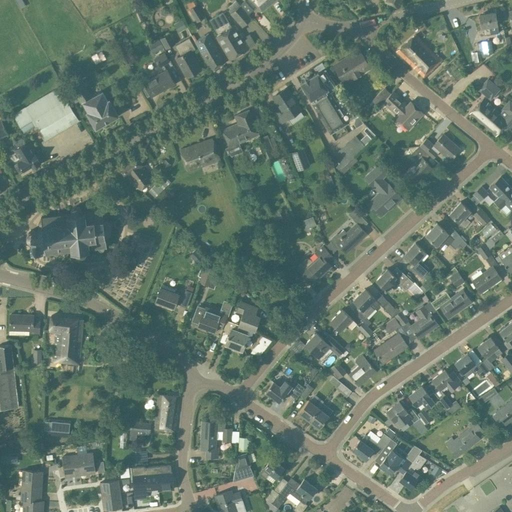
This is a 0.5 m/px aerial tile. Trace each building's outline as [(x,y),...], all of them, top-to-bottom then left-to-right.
[(195,4),(192,0),(187,3),(190,8),(189,9),(197,22),(204,17),(196,4),(195,4)] [(240,5),(236,0),(227,8),(231,13),(230,13),(242,27),(252,19),(248,14),(241,5),(240,5)] [(245,0),(241,5),(248,14),(254,9),(245,0)] [(251,0),(262,12),(275,0),(251,0)] [(232,27),(223,11),(209,19),(219,35),(216,36),(230,59),(249,48),(235,25),(232,27)] [(497,25),(495,12),(479,15),(482,27),(483,27),(484,35),(490,34),(489,26),(497,25)] [(173,22),(178,32),(186,28),(181,18),(173,22)] [(176,43),(170,33),(160,38),(166,49),(176,43)] [(225,62),(209,33),(195,41),(211,70),(225,62)] [(435,54),(416,35),(397,51),(424,77),(442,60),(436,53),(435,54)] [(195,49),(189,38),(176,45),(181,55),(176,58),(187,77),(201,69),(191,51),(195,49)] [(493,52),(491,40),(482,41),(482,42),(477,43),(478,51),(473,52),(474,62),(474,63),(475,67),(482,62),(481,61),(485,59),(485,57),(491,56),(490,52),(493,52)] [(371,67),(360,49),(334,65),(345,82),(354,77),(355,78),(361,74),(360,73),(371,67)] [(170,61),(165,52),(154,58),(160,67),(170,61)] [(175,83),(167,69),(144,82),(152,97),(175,83)] [(332,80),(326,69),(319,73),(318,72),(300,83),(330,133),(348,122),(348,121),(358,116),(347,98),(345,99),(341,92),(340,92),(333,80),(332,80)] [(500,90),(488,80),(480,89),(491,99),(500,90)] [(91,97),(83,81),(73,87),(96,128),(119,115),(109,98),(107,99),(103,90),(91,97)] [(79,120),(59,86),(13,114),(24,132),(36,125),(45,141),(79,120)] [(301,109),(287,87),(273,96),(276,101),(271,104),(282,122),(301,109)] [(379,106),(383,101),(391,93),(385,87),(373,100),(379,106)] [(393,91),(391,93),(383,101),(398,115),(396,117),(409,128),(423,113),(410,101),(405,107),(395,97),(397,95),(393,91)] [(495,118),(500,112),(484,98),(471,114),(488,129),(497,120),(495,118)] [(502,109),(500,112),(495,118),(497,120),(488,129),(495,135),(505,124),(509,128),(511,123),(511,103),(509,101),(502,109)] [(238,123),(222,129),(230,146),(228,147),(228,148),(226,149),(228,153),(230,153),(232,156),(243,151),(240,142),(259,134),(249,109),(235,115),(238,123)] [(0,137),(8,134),(0,115),(0,137)] [(367,126),(364,129),(372,138),(375,135),(367,126)] [(269,138),(267,134),(259,138),(268,158),(276,155),(273,148),(278,145),(273,136),(269,138)] [(367,134),(360,140),(365,145),(371,139),(367,134)] [(460,149),(444,134),(434,145),(450,160),(460,149)] [(25,143),(22,137),(21,137),(22,138),(14,143),(13,143),(17,149),(15,150),(21,160),(18,161),(19,162),(15,164),(20,172),(24,170),(24,171),(32,166),(33,168),(41,162),(40,161),(34,152),(27,142),(25,143)] [(220,159),(212,138),(181,149),(188,170),(220,159)] [(432,143),(426,138),(419,145),(430,155),(433,157),(437,153),(430,146),(432,143)] [(362,142),(340,163),(336,166),(339,169),(365,145),(362,142)] [(430,155),(419,145),(411,153),(417,160),(403,173),(415,186),(433,169),(425,160),(430,155)] [(310,165),(303,147),(291,152),(298,170),(310,165)] [(378,152),(372,158),(375,161),(381,155),(378,152)] [(143,164),(136,155),(118,169),(124,178),(126,176),(135,188),(151,176),(142,164),(143,164)] [(358,160),(355,157),(354,156),(338,171),(342,175),(358,160)] [(173,161),(169,158),(167,161),(165,159),(160,166),(166,171),(172,164),(171,163),(173,161)] [(386,174),(378,165),(365,177),(373,186),(374,185),(380,192),(367,203),(376,212),(378,210),(382,215),(396,202),(397,203),(401,198),(393,189),(393,190),(382,178),(386,174)] [(338,184),(334,173),(327,176),(331,187),(338,184)] [(165,174),(156,183),(149,190),(155,196),(162,190),(171,181),(165,174)] [(511,209),(511,208),(511,188),(501,176),(490,186),(499,196),(495,201),(501,207),(506,203),(511,209)] [(476,204),(488,193),(481,186),(473,194),(474,195),(471,198),(476,204)] [(471,210),(461,201),(450,213),(465,227),(470,221),(465,216),(471,210)] [(84,211),(83,212),(83,211),(83,210),(82,209),(81,208),(81,207),(80,207),(79,206),(78,206),(76,206),(75,206),(74,206),(73,207),(72,208),(71,209),(71,210),(71,211),(70,211),(70,213),(59,215),(59,213),(59,214),(58,214),(57,215),(52,215),(51,215),(51,216),(49,216),(49,215),(49,214),(48,214),(48,213),(47,213),(46,213),(45,213),(45,214),(44,214),(44,215),(44,216),(43,216),(42,216),(42,217),(42,218),(41,219),(40,219),(39,219),(39,220),(39,221),(38,221),(38,222),(38,223),(39,224),(39,225),(40,226),(41,226),(42,226),(43,226),(40,227),(39,227),(39,228),(39,229),(34,230),(31,230),(31,231),(31,232),(30,232),(29,232),(29,233),(28,234),(27,235),(27,236),(27,238),(27,239),(28,239),(28,240),(29,241),(30,241),(31,242),(33,242),(33,243),(35,243),(41,242),(41,244),(41,245),(42,245),(45,244),(45,245),(44,245),(43,245),(42,246),(41,247),(41,248),(41,249),(42,250),(42,251),(43,252),(44,252),(45,252),(46,252),(46,253),(46,254),(47,255),(49,254),(50,256),(51,256),(59,256),(59,253),(62,252),(63,252),(63,253),(65,253),(65,252),(66,252),(66,253),(67,254),(68,255),(69,255),(70,256),(71,256),(72,256),(73,256),(74,256),(75,255),(76,255),(77,254),(77,253),(78,252),(78,251),(78,250),(79,250),(79,251),(81,251),(82,251),(81,250),(83,250),(87,249),(87,250),(88,249),(88,250),(90,250),(90,249),(96,248),(96,249),(97,248),(97,249),(98,249),(98,248),(99,248),(104,247),(104,248),(105,247),(105,248),(106,248),(106,247),(107,247),(107,244),(108,244),(108,243),(109,243),(109,242),(109,241),(109,240),(109,239),(108,238),(107,238),(106,238),(105,238),(105,236),(106,236),(108,235),(109,234),(110,233),(111,232),(111,231),(112,230),(112,229),(112,228),(111,226),(111,225),(110,224),(109,223),(108,222),(107,222),(106,221),(105,221),(104,221),(103,221),(103,219),(104,219),(104,218),(103,218),(103,217),(104,217),(105,216),(105,215),(106,215),(106,214),(105,214),(105,213),(105,212),(104,212),(103,212),(102,212),(102,211),(103,211),(103,210),(102,210),(102,209),(101,209),(101,210),(100,210),(94,210),(93,210),(92,210),(92,211),(91,211),(86,211),(85,211),(84,211)] [(489,218),(479,208),(473,214),(483,225),(489,218)] [(368,222),(359,213),(353,218),(357,222),(347,232),(344,229),(338,234),(338,233),(331,240),(339,249),(341,247),(346,252),(367,233),(362,228),(368,222)] [(453,239),(448,233),(437,223),(426,235),(437,245),(442,239),(448,244),(449,243),(455,248),(459,244),(463,247),(467,243),(458,233),(453,239)] [(291,245),(281,227),(269,234),(280,252),(291,245)] [(153,237),(143,233),(141,239),(151,243),(153,237)] [(485,242),(490,248),(495,244),(495,242),(491,237),(485,242)] [(426,251),(415,242),(405,254),(414,262),(410,267),(421,277),(429,268),(419,259),(426,251)] [(492,253),(484,242),(476,248),(484,259),(492,253)] [(333,257),(323,246),(316,252),(319,256),(313,261),(310,258),(308,258),(307,258),(306,258),(298,265),(298,267),(299,269),(301,272),(312,284),(332,266),(328,262),(333,257)] [(511,270),(511,247),(511,246),(504,250),(503,250),(499,253),(498,255),(495,257),(500,264),(504,262),(511,272),(511,270)] [(199,251),(193,258),(199,264),(205,258),(199,251)] [(216,265),(208,258),(206,265),(205,264),(199,282),(211,286),(218,269),(215,268),(216,265)] [(406,275),(396,266),(391,272),(387,268),(376,280),(390,292),(398,283),(406,290),(407,289),(416,297),(417,296),(418,296),(424,291),(407,274),(406,275)] [(465,281),(454,266),(449,271),(452,275),(449,277),(456,287),(465,281)] [(501,278),(493,266),(472,280),(481,292),(501,278)] [(183,295),(161,287),(156,300),(174,307),(177,300),(188,304),(193,292),(186,289),(183,295)] [(375,298),(365,288),(354,300),(359,305),(356,308),(357,308),(354,311),(364,322),(367,318),(366,317),(380,303),(375,298)] [(472,301),(463,289),(446,300),(445,297),(441,297),(435,301),(439,307),(440,306),(448,318),(472,301)] [(239,324),(249,328),(255,330),(260,316),(255,314),(258,307),(241,301),(237,310),(243,313),(239,324)] [(397,312),(388,301),(383,307),(392,317),(397,312)] [(206,306),(205,308),(197,305),(192,321),(198,323),(197,324),(201,325),(200,328),(213,333),(214,330),(215,330),(216,326),(221,328),(227,314),(206,306)] [(430,312),(425,305),(416,311),(421,318),(410,326),(418,338),(439,324),(430,312)] [(352,319),(342,309),(331,321),(341,331),(347,324),(352,329),(357,323),(352,319)] [(409,320),(401,310),(394,315),(402,325),(409,320)] [(34,314),(10,314),(10,329),(30,330),(30,334),(39,334),(40,319),(33,319),(34,314)] [(84,318),(52,315),(50,330),(55,331),(54,362),(79,364),(84,318)] [(400,324),(394,316),(382,324),(389,333),(400,324)] [(247,334),(249,328),(239,324),(227,320),(223,331),(224,329),(230,331),(225,343),(243,350),(248,334),(247,334)] [(373,332),(363,321),(358,327),(367,337),(373,332)] [(511,321),(500,330),(506,339),(503,342),(510,350),(511,348),(511,321)] [(329,334),(324,339),(316,332),(305,344),(319,357),(329,346),(342,359),(348,352),(329,334)] [(408,345),(399,332),(374,349),(383,362),(408,345)] [(482,360),(481,361),(489,370),(494,366),(491,361),(502,352),(498,347),(498,346),(490,336),(478,346),(487,358),(482,361),(482,360)] [(290,347),(296,353),(305,344),(300,338),(290,347)] [(0,408),(18,407),(10,344),(0,345),(0,408)] [(42,362),(42,349),(33,349),(33,362),(42,362)] [(511,353),(509,351),(500,358),(511,373),(511,353)] [(481,377),(489,370),(481,361),(477,364),(467,352),(455,362),(466,376),(473,371),(474,372),(476,371),(481,377)] [(376,370),(363,355),(356,361),(359,365),(349,374),(359,385),(376,370)] [(333,375),(338,379),(346,372),(338,362),(328,371),(333,375)] [(449,374),(445,369),(432,378),(440,389),(447,383),(451,389),(462,381),(454,370),(449,374)] [(352,390),(338,379),(333,375),(329,379),(336,385),(335,386),(346,397),(352,390)] [(291,385),(285,380),(280,386),(273,381),(266,391),(266,392),(266,394),(269,397),(271,397),(272,395),(280,401),(287,392),(296,398),(304,387),(295,380),(291,385)] [(313,387),(308,383),(300,395),(305,399),(313,387)] [(429,394),(422,385),(409,394),(417,405),(422,401),(426,407),(439,397),(434,391),(429,394)] [(482,402),(488,399),(491,404),(502,399),(495,386),(478,395),(482,402)] [(179,396),(158,393),(153,429),(175,432),(177,419),(174,419),(175,413),(177,413),(179,396)] [(453,405),(445,394),(439,398),(448,409),(453,405)] [(511,398),(496,411),(506,424),(511,418),(511,398)] [(309,420),(319,407),(309,399),(299,412),(309,420)] [(407,411),(399,401),(387,410),(391,416),(384,421),(387,426),(394,420),(399,427),(411,418),(414,422),(419,418),(411,407),(407,411)] [(330,415),(319,407),(309,420),(319,428),(330,415)] [(432,419),(424,408),(418,413),(425,423),(432,419)] [(223,431),(223,441),(238,442),(239,431),(231,431),(231,429),(225,428),(225,418),(210,418),(210,421),(202,420),(201,449),(206,449),(206,457),(218,457),(218,447),(216,447),(217,430),(223,431)] [(478,435),(484,431),(475,419),(468,424),(471,427),(454,439),(452,437),(446,442),(456,456),(480,438),(478,435)] [(52,421),(51,430),(68,432),(69,432),(70,422),(52,420),(52,421)] [(151,423),(132,422),(131,439),(136,440),(137,433),(149,435),(149,432),(150,432),(151,423)] [(384,447),(391,438),(390,437),(395,432),(389,428),(385,433),(384,433),(377,442),(365,433),(361,439),(360,439),(353,449),(366,459),(374,449),(373,449),(378,443),(384,447)] [(239,437),(238,445),(239,445),(248,465),(258,462),(253,449),(250,450),(248,450),(249,437),(239,437)] [(397,442),(391,438),(384,447),(376,458),(381,462),(379,464),(380,465),(379,467),(384,470),(385,469),(391,473),(395,468),(399,471),(408,459),(393,448),(397,442)] [(239,445),(238,445),(236,461),(236,470),(248,465),(239,445)] [(408,453),(406,456),(413,461),(418,453),(421,449),(414,445),(408,453)] [(148,460),(147,449),(132,451),(133,461),(148,460)] [(93,452),(78,454),(80,475),(96,472),(93,452)] [(65,477),(80,475),(78,454),(62,456),(65,477)] [(284,467),(271,458),(264,468),(259,474),(265,478),(269,472),(276,477),(284,467)] [(411,462),(408,459),(399,471),(403,474),(399,479),(411,488),(423,472),(411,463),(411,462)] [(173,489),(171,464),(145,467),(145,465),(132,467),(134,492),(145,491),(145,489),(159,488),(159,490),(173,489)] [(436,465),(431,472),(437,476),(442,469),(436,465)] [(121,476),(130,476),(129,466),(120,466),(121,476)] [(22,485),(42,486),(43,471),(23,470),(22,485)] [(317,487),(304,478),(301,484),(298,482),(290,493),(300,500),(293,509),(297,511),(301,511),(307,504),(304,502),(308,497),(309,498),(317,487)] [(102,496),(120,493),(119,480),(100,482),(102,496)] [(41,500),(42,486),(22,485),(21,500),(24,500),(41,501),(41,500)] [(265,498),(271,503),(278,493),(272,488),(265,498)] [(232,493),(231,490),(215,495),(220,510),(223,509),(223,511),(246,511),(240,491),(232,493)] [(120,493),(102,496),(104,510),(122,507),(120,493)] [(285,498),(278,493),(271,503),(277,507),(285,498)] [(24,500),(22,511),(42,511),(44,500),(41,500),(41,501),(24,500)]
